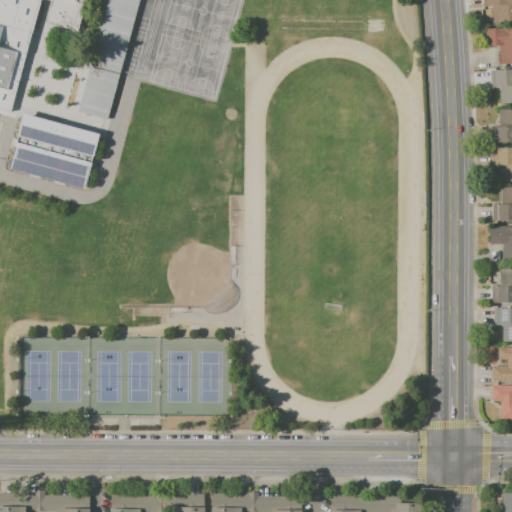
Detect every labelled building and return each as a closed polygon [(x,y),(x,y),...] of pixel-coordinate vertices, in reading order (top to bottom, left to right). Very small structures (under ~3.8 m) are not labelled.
[(0,0),(39,0),(9,110),(0,107),(0,0)] [(45,21),(50,0),(85,0),(77,30),(45,21)] [(106,0),(138,0),(118,72),(89,64),(106,0)] [(511,0),(511,20),(493,22),(492,6),(484,7),(483,0),(511,0)] [(485,29),(511,26),(511,63),(500,64),(499,46),(486,47),(485,29)] [(89,66),(118,74),(106,119),(77,111),(89,66)] [(511,68),(489,70),(490,88),(500,88),(501,104),(511,103),(511,68)] [(498,109),(511,109),(511,108),(511,142),(492,143),(491,126),(499,126),(498,109)] [(22,113),(16,135),(92,155),(98,133),(22,113)] [(14,140),(7,167),(83,188),(90,161),(14,140)] [(491,147),(511,147),(511,181),(501,181),(501,165),(491,165),(491,147)] [(501,187),(511,187),(511,221),(491,221),(491,204),(501,204),(501,187)] [(490,227),(511,227),(511,264),(502,264),(502,245),(490,245),(490,227)] [(500,269),(511,269),(511,302),(491,302),(491,285),(500,286),(500,269)] [(494,307),(511,307),(511,341),(502,341),(502,324),(494,324),(494,307)] [(498,348),(511,347),(511,381),(491,381),(491,366),(507,366),(507,359),(498,359),(498,348)] [(492,385),(511,385),(511,421),(500,421),(500,401),(492,401),(492,385)] [(0,511),(0,495),(31,495),(31,491),(44,491),(44,494),(90,495),(89,511),(0,511)] [(110,511),(110,496),(156,496),(156,491),(167,491),(167,495),(203,495),(203,511),(110,511)] [(511,511),(502,511),(502,491),(511,491),(511,511)] [(210,511),(211,494),(247,494),(247,492),(259,492),(259,497),(293,497),(293,509),(301,509),(300,511),(210,511)] [(345,497),(401,498),(401,503),(420,503),(420,511),(330,511),(330,510),(345,510),(345,497)]
